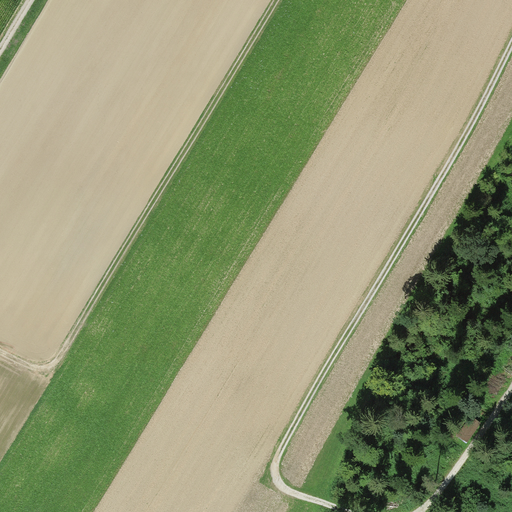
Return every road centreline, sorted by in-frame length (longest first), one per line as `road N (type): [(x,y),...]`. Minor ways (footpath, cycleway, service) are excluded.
road 1 (track): [(348,511),(280,487),(277,452),(511,38)]
road 2 (track): [(0,350),(38,369),(61,355),(276,0)]
road 3 (track): [(511,392),(419,511)]
